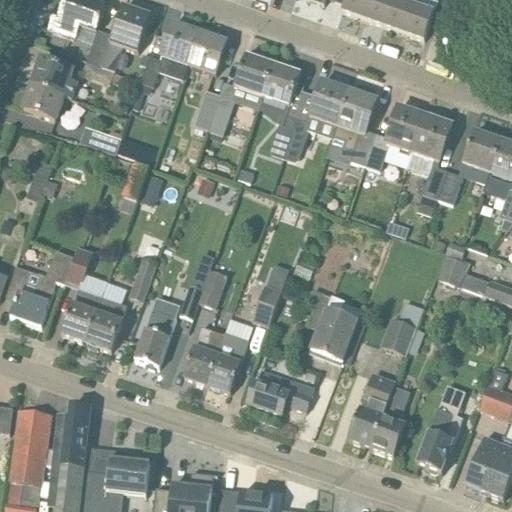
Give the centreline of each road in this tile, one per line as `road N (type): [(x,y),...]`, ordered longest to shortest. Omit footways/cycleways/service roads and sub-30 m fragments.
road 1 (tertiary): [(445,511),(0,356)]
road 2 (residential): [(511,113),(192,0)]
